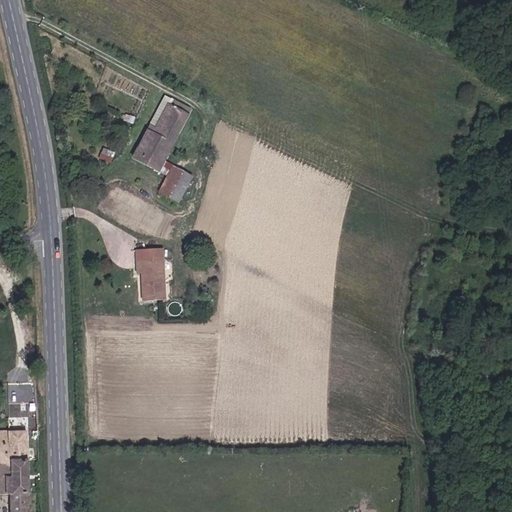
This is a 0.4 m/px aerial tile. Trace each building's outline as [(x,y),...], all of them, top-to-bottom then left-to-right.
[(149,125),(132,158),(158,173),(189,111),(172,102),(170,106),(166,104),(154,128),(149,125)] [(104,148),(101,153),(112,158),(114,153),(104,148)] [(179,205),(193,177),(173,166),(158,193),(179,205)] [(166,297),(165,246),(139,247),(140,270),(144,269),(145,297),(166,297)] [(12,511),(30,511),(28,433),(0,433),(0,495),(12,496),(12,511)]
